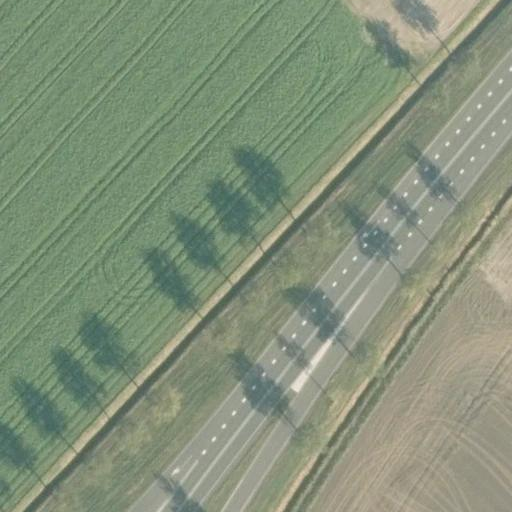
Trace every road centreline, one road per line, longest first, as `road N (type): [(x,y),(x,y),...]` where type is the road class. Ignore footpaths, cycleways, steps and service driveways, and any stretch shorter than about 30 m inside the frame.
road 1 (trunk): [(234,511),(377,254)]
road 2 (trunk): [(209,467),(377,254)]
road 3 (trunk): [(377,254),(511,90)]
